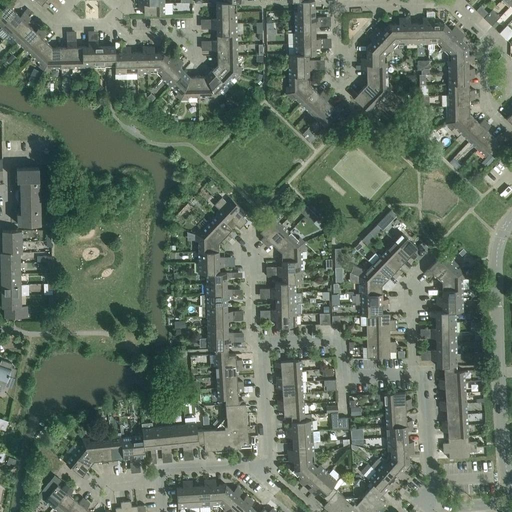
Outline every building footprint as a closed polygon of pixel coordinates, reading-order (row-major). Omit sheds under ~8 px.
[(0,24),(2,26),(16,11),(11,7),(15,3),(11,0),(0,11),(0,24)] [(314,9),(314,0),(312,0),(300,0),(300,10),(312,9),(314,9)] [(164,3),(138,3),(139,8),(144,8),(144,14),(164,14),(172,14),(172,2),(164,3)] [(230,11),(230,7),(230,2),(216,2),(216,12),(230,11)] [(16,11),(2,26),(9,33),(27,15),(30,11),(27,8),(20,15),(16,11)] [(315,16),(314,9),(312,9),(300,10),(294,10),(295,21),(320,21),(320,16),(315,16)] [(492,9),(484,18),(491,25),(500,17),(492,9)] [(237,23),(236,11),(230,11),(216,12),(216,19),(211,19),(211,23),(237,23)] [(17,41),(31,26),(27,22),(31,18),(27,15),(9,33),(17,41)] [(406,43),(405,17),(401,17),(401,23),(389,23),(381,32),(377,28),(374,32),(392,49),(398,43),(406,43)] [(417,43),(416,23),(410,23),(410,17),(405,17),(406,43),(417,43)] [(427,43),(427,17),(422,17),(422,22),(416,23),(417,43),(427,43)] [(442,48),(459,29),(456,26),(452,30),(443,22),(432,22),(432,17),(427,17),(427,43),(436,42),(442,48)] [(315,25),(320,25),(320,21),(295,21),(295,32),(315,32),(315,25)] [(237,33),(237,23),(211,23),(211,28),(216,28),(217,34),(237,33)] [(511,29),(507,24),(499,32),(507,40),(511,34),(511,29)] [(25,48),(43,30),(39,26),(36,30),(31,26),(17,41),(25,48)] [(463,33),(459,29),(442,48),(448,54),(448,62),(468,61),(474,61),(473,56),(468,56),(468,45),(459,37),(463,33)] [(33,56),(47,41),(42,37),(46,33),(43,30),(25,48),(33,56)] [(315,38),(315,32),(295,32),(295,43),(321,42),(321,38),(315,38)] [(387,55),(392,49),(374,32),(370,35),(374,39),(366,47),(366,59),(361,59),(361,64),(387,63),(387,55)] [(237,44),(237,33),(217,34),(217,40),(211,40),(211,45),(237,44)] [(83,66),(82,46),(76,46),(76,40),(71,41),(72,66),(83,66)] [(94,66),(93,40),(88,40),(88,46),(82,46),(83,66),(94,66)] [(105,59),(105,48),(104,48),(104,45),(98,46),(98,40),(93,40),(94,66),(105,66),(105,59)] [(44,70),(53,47),(47,41),(33,56),(40,63),(38,65),(44,70)] [(72,66),(71,41),(67,41),(67,46),(61,46),(61,67),(72,66)] [(315,47),(321,47),(321,42),(295,43),(295,53),(295,54),(308,53),(315,53),(315,47)] [(237,55),(237,44),(211,45),(211,49),(217,49),(217,55),(237,55)] [(115,59),(114,45),(112,45),(104,45),(104,48),(105,48),(105,59),(112,59),(115,59)] [(126,72),(126,46),(121,47),(121,52),(116,52),(115,45),(114,45),(115,59),(115,65),(115,72),(126,72)] [(61,67),(61,46),(53,47),(44,70),(51,70),(51,67),(61,67)] [(137,72),(137,52),(131,52),(130,46),(126,46),(126,72),(137,72)] [(148,72),(147,46),(142,46),(142,52),(137,52),(137,72),(148,72)] [(162,77),(180,59),(176,55),(173,59),(164,51),(152,51),(152,46),(147,46),(148,72),(156,72),(162,77)] [(314,64),(314,59),(308,59),(308,53),(295,54),(295,53),(288,53),(288,64),(314,64)] [(238,65),(237,55),(217,55),(217,64),(241,72),(241,65),(238,65)] [(170,85),(184,70),(180,66),(183,62),(180,59),(162,77),(170,85)] [(468,68),(468,61),(448,62),(448,73),(474,72),(474,67),(468,68)] [(387,74),(387,63),(361,64),(361,69),(367,69),(367,75),(387,74)] [(241,72),(217,64),(212,70),(226,83),(234,76),(236,78),(241,73),(241,72)] [(309,69),(314,69),(314,64),(288,64),(289,75),(309,75),(309,69)] [(181,99),(190,76),(184,70),(170,85),(177,92),(175,94),(181,99)] [(226,83),(212,70),(206,75),(216,98),(221,93),(219,91),(226,83)] [(474,77),(474,72),(448,73),(448,83),(469,83),(468,77),(474,77)] [(387,85),(387,74),(367,75),(367,83),(390,92),(390,84),(387,85)] [(216,98),(206,75),(198,76),(198,96),(209,95),(209,99),(216,98)] [(309,83),(309,75),(289,75),(289,86),(286,86),(286,93),(309,83)] [(198,96),(198,76),(190,76),(181,99),(188,99),(188,96),(198,96)] [(301,103),(315,88),(309,83),(286,93),(291,98),(293,96),(301,103)] [(390,92),(367,83),(361,89),(376,103),(383,95),(385,97),(390,92)] [(469,89),(469,83),(448,83),(449,94),(474,94),(474,89),(469,89)] [(309,111),(327,92),(323,89),(320,93),(315,88),(301,103),(309,111)] [(376,103),(361,89),(357,93),(353,89),(350,93),(368,111),(376,103)] [(317,118),(331,104),(326,99),(330,95),(327,92),(309,111),(317,118)] [(474,99),(474,94),(449,94),(449,105),(469,105),(469,99),(474,99)] [(325,126),(342,107),(339,104),(335,108),(331,104),(317,118),(325,126)] [(469,113),(469,105),(449,105),(449,115),(446,116),(446,123),(469,113)] [(461,133),(475,118),(469,113),(446,123),(452,128),(454,126),(461,133)] [(469,140),(487,122),(483,119),(480,123),(475,118),(461,133),(469,140)] [(477,148),(491,133),(486,129),(490,125),(487,122),(469,140),(477,148)] [(495,137),(491,133),(477,148),(485,156),(503,137),(499,133),(495,137)] [(458,152),(451,159),(456,164),(463,157),(458,152)] [(40,223),(39,167),(16,167),(17,179),(20,179),(21,190),(16,190),(16,192),(16,199),(16,201),(21,201),(21,212),(17,212),(18,223),(40,223)] [(247,213),(231,197),(227,201),(222,197),(218,200),(243,225),(247,221),(243,217),(247,213)] [(243,225),(218,200),(214,204),(219,209),(215,213),(217,215),(232,228),(235,225),(239,229),(243,225)] [(297,208),(302,212),(307,206),(303,202),(297,208)] [(310,209),(305,215),(310,219),(315,214),(310,209)] [(217,215),(209,222),(224,236),(228,240),(231,237),(227,233),(232,228),(217,215)] [(264,242),(282,224),(274,216),(260,231),(264,235),(260,239),(264,242)] [(224,236),(209,222),(205,218),(198,226),(200,228),(195,233),(218,242),(224,236)] [(290,231),(282,224),(264,242),(267,246),(271,242),(276,246),(290,231)] [(22,241),(22,230),(2,230),(3,238),(0,238),(1,241),(22,241)] [(297,238),(290,231),(276,246),(281,252),(304,241),(299,236),(297,238)] [(218,250),(218,242),(195,233),(195,240),(198,240),(198,251),(218,250)] [(402,233),(395,241),(413,258),(417,255),(412,251),(417,247),(402,233)] [(22,252),(22,241),(1,241),(1,245),(3,244),(3,251),(3,252),(20,251),(20,252),(22,252)] [(305,241),(304,241),(281,252),(282,252),(282,260),(302,259),(302,249),(305,249),(305,241)] [(413,258),(395,241),(387,248),(402,262),(406,258),(410,262),(413,258)] [(402,262),(387,248),(380,256),(399,274),(402,271),(398,267),(402,262)] [(224,261),(224,256),(219,257),(218,250),(198,251),(199,262),(224,261)] [(0,262),(20,262),(20,252),(20,251),(3,252),(3,251),(1,252),(1,259),(0,259),(0,262)] [(436,275),(450,261),(442,253),(424,272),(428,275),(432,271),(436,275)] [(399,274),(380,256),(372,264),(387,278),(391,274),(395,278),(399,274)] [(302,270),(302,259),(282,260),(282,266),(276,266),(276,271),(302,270)] [(452,259),(450,261),(436,275),(442,281),(465,271),(452,259)] [(224,266),(224,261),(199,262),(199,273),(206,273),(219,272),(219,266),(224,266)] [(20,273),(20,262),(0,262),(0,266),(1,266),(1,274),(20,273)] [(387,278),(372,264),(365,272),(360,267),(353,265),(351,272),(381,284),(387,278)] [(302,281),(302,270),(276,271),(277,275),(282,275),(282,281),(295,281),(295,282),(302,281)] [(226,277),(232,276),(232,271),(219,272),(206,273),(206,283),(227,283),(226,277)] [(465,278),(465,271),(442,281),(442,289),(462,289),(462,278),(465,278)] [(381,284),(351,272),(349,272),(350,282),(361,282),(361,293),(382,292),(381,284)] [(0,284),(21,284),(20,273),(1,274),(1,281),(0,280),(0,284)] [(295,292),(295,282),(295,281),(282,281),(275,281),(275,288),(270,288),(270,292),(295,292)] [(227,289),(227,283),(206,283),(207,294),(232,293),(232,288),(227,289)] [(21,295),(21,284),(0,284),(0,288),(1,288),(2,295),(21,295)] [(463,299),(462,289),(442,289),(442,295),(436,295),(437,300),(463,299)] [(296,303),(295,292),(270,292),(270,297),(275,297),(275,303),(296,303)] [(361,293),(356,293),(356,304),(362,303),(388,303),(387,298),(382,298),(382,292),(361,293)] [(227,298),(232,298),(232,293),(207,294),(202,294),(202,305),(207,305),(227,304),(227,298)] [(21,306),(21,305),(21,295),(2,295),(2,302),(0,302),(0,306),(4,306),(21,306)] [(463,311),(463,299),(437,300),(437,304),(442,304),(442,310),(442,311),(456,310),(456,311),(463,311)] [(296,313),(296,303),(275,303),(276,309),(270,309),(270,314),(296,313)] [(388,308),(388,303),(362,303),(362,315),(366,315),(366,314),(382,314),(382,313),(382,308),(388,308)] [(233,315),(233,310),(227,310),(227,304),(207,305),(202,305),(202,316),(207,315),(233,315)] [(27,317),(27,306),(27,305),(21,305),(21,306),(4,306),(5,317),(27,317)] [(456,321),(456,311),(456,310),(442,311),(442,310),(430,310),(430,316),(436,315),(435,322),(456,321)] [(296,325),(296,313),(270,314),(270,319),(276,319),(276,325),(296,325)] [(329,324),(329,313),(319,313),(320,324),(329,324)] [(390,313),(382,313),(382,314),(366,314),(366,315),(366,325),(395,324),(395,319),(390,319),(390,313)] [(227,320),(233,320),(233,315),(207,315),(207,326),(227,326),(227,320)] [(456,332),(456,321),(435,322),(435,328),(430,328),(430,332),(456,332)] [(396,330),(395,324),(366,325),(367,336),(390,335),(390,330),(396,330)] [(228,332),(227,326),(207,326),(208,337),(233,336),(233,332),(228,332)] [(456,343),(456,332),(430,332),(430,337),(436,337),(436,343),(456,343)] [(390,341),(390,335),(367,336),(367,346),(396,346),(396,341),(390,341)] [(208,337),(199,337),(200,346),(208,346),(208,348),(215,348),(215,353),(228,353),(228,348),(228,341),(233,341),(233,336),(208,337)] [(456,353),(456,343),(436,343),(436,349),(431,349),(431,354),(456,353)] [(396,351),(396,346),(367,346),(367,347),(362,347),(363,358),(390,357),(390,351),(396,351)] [(228,353),(215,353),(216,365),(242,364),(241,359),(236,360),(235,353),(228,353)] [(456,353),(431,354),(431,359),(436,359),(436,365),(444,365),(444,371),(457,370),(457,365),(456,353)] [(0,384),(5,386),(8,376),(9,376),(10,374),(14,376),(16,369),(18,370),(11,367),(13,363),(1,359),(0,362),(0,384)] [(301,370),(301,359),(275,361),(275,366),(281,365),(281,371),(301,370)] [(217,376),(237,375),(236,369),(242,369),(242,364),(216,365),(217,376)] [(302,381),(301,370),(281,371),(281,377),(276,378),(276,383),(302,381)] [(444,378),(439,378),(439,383),(465,381),(464,370),(457,370),(444,371),(444,378)] [(237,381),(237,375),(217,376),(217,387),(243,385),(243,381),(237,381)] [(335,379),(324,380),(324,386),(326,386),(326,390),(336,389),(335,379)] [(303,392),(302,381),(276,383),(276,387),(282,387),(282,393),(303,392)] [(466,392),(465,381),(439,383),(439,387),(445,387),(445,393),(466,392)] [(243,385),(217,387),(218,398),(225,398),(226,404),(238,403),(238,397),(238,390),(243,390),(243,385)] [(303,402),(303,392),(282,393),(283,399),(277,399),(277,404),(303,402)] [(405,398),(405,392),(384,393),(385,404),(411,402),(410,397),(405,398)] [(466,403),(466,392),(445,393),(446,399),(440,399),(440,404),(466,403)] [(248,435),(247,425),(246,402),(226,404),(226,415),(215,428),(197,429),(198,442),(203,442),(204,441),(205,449),(251,446),(250,435),(248,435)] [(304,414),(303,402),(277,404),(278,409),(283,408),(284,415),(291,414),(291,415),(304,414)] [(411,407),(411,402),(385,404),(386,415),(406,414),(406,407),(411,407)] [(467,413),(466,403),(440,404),(441,409),(446,409),(446,415),(467,413)] [(331,412),(332,429),(348,428),(347,417),(338,417),(338,412),(331,412)] [(311,413),(304,414),(291,415),(292,427),(286,427),(287,432),(312,430),(311,413)] [(468,424),(467,413),(446,415),(447,421),(441,421),(442,426),(468,424)] [(406,419),(406,414),(386,415),(386,426),(412,424),(412,419),(406,419)] [(9,421),(0,418),(0,417),(0,428),(5,430),(9,421)] [(152,422),(141,423),(143,435),(144,448),(145,448),(150,447),(151,453),(155,452),(156,452),(155,447),(153,427),(152,422)] [(198,442),(197,429),(196,422),(185,423),(188,449),(192,448),(192,443),(198,442)] [(188,449),(185,423),(174,424),(176,444),(182,444),(183,449),(188,449)] [(176,444),(174,424),(164,425),(166,451),(171,451),(171,445),(176,444)] [(412,429),(412,424),(386,426),(387,436),(407,435),(407,429),(412,429)] [(468,435),(468,424),(442,426),(442,431),(448,430),(448,436),(468,435)] [(166,451),(164,425),(153,427),(155,447),(161,446),(162,452),(166,451)] [(319,430),(312,430),(287,432),(287,436),(292,436),(293,442),(313,441),(319,441),(319,430)] [(143,435),(132,436),(135,462),(140,461),(139,455),(145,455),(145,448),(144,448),(143,435)] [(408,441),(407,435),(387,436),(388,447),(413,446),(413,441),(408,441)] [(468,440),(468,435),(448,436),(448,442),(443,442),(443,447),(476,445),(475,440),(468,440)] [(135,462),(132,436),(121,437),(123,457),(129,456),(130,462),(135,462)] [(102,459),(100,439),(89,440),(89,437),(82,438),(94,460),(102,459)] [(123,457),(121,437),(111,438),(113,464),(118,463),(118,458),(123,457)] [(94,460),(82,438),(77,444),(80,446),(73,454),(89,466),(94,460)] [(113,464),(111,438),(100,439),(102,459),(108,459),(109,464),(113,464)] [(314,452),(313,441),(293,442),(293,448),(288,448),(288,453),(314,452)] [(476,451),(476,445),(443,447),(443,453),(449,452),(449,458),(469,457),(469,451),(476,451)] [(414,450),(413,446),(388,447),(388,455),(382,461),(398,475),(402,479),(405,475),(401,471),(409,462),(408,451),(414,450)] [(314,460),(314,452),(288,453),(288,458),(294,458),(294,469),(303,477),(299,481),(303,485),(307,481),(307,480),(320,465),(314,460)] [(89,466),(73,454),(66,462),(86,478),(89,475),(85,471),(89,466)] [(398,475),(382,461),(375,469),(395,487),(398,483),(394,479),(398,475)] [(311,492),(328,472),(320,465),(307,480),(307,481),(311,485),(308,489),(311,492)] [(328,472),(311,492),(315,495),(318,491),(323,495),(326,497),(327,499),(336,489),(332,485),(337,480),(339,478),(341,475),(332,468),(328,472)] [(375,469),(368,478),(374,483),(370,487),(380,496),(381,494),(383,491),(388,486),(392,490),(395,487),(375,469)] [(210,505),(209,479),(204,479),(204,485),(198,485),(199,505),(210,505)] [(238,494),(242,490),(238,487),(234,491),(226,483),(214,484),(213,479),(209,479),(210,505),(218,504),(225,510),(238,494)] [(189,506),(187,480),(182,481),(183,486),(176,487),(178,507),(189,506)] [(199,505),(198,485),(192,486),(192,480),(187,480),(189,506),(199,505)] [(53,506),(70,486),(66,483),(62,488),(57,484),(54,487),(48,482),(38,494),(53,506)] [(59,511),(62,511),(74,497),(70,493),(73,489),(70,486),(53,506),(59,511)] [(380,496),(370,487),(362,495),(362,496),(353,496),(354,502),(364,511),(374,511),(378,509),(385,501),(379,496),(380,496)] [(331,511),(345,511),(354,502),(353,496),(345,497),(345,496),(336,489),(327,499),(328,499),(323,504),(331,511)] [(227,511),(237,511),(250,497),(246,494),(242,498),(238,494),(225,510),(227,511)] [(76,511),(86,500),(83,497),(79,501),(74,497),(62,511),(76,511)] [(257,511),(255,509),(250,505),(253,501),(250,497),(237,511),(257,511)] [(90,511),(91,511),(86,507),(90,503),(86,500),(76,511),(90,511)] [(126,511),(126,500),(120,501),(121,507),(115,507),(115,511),(126,511)] [(137,511),(137,505),(132,506),(131,500),(126,500),(126,511),(137,511)] [(364,511),(354,502),(345,511),(364,511)]
